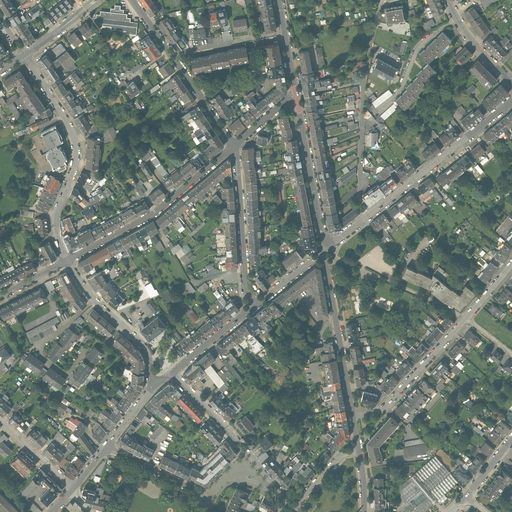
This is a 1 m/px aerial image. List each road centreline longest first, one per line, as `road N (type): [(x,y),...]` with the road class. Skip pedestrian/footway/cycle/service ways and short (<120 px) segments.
road 1 (residential): [(511,101),(325,250)]
road 2 (residential): [(24,54),(76,145),(54,221),(67,260)]
road 3 (residential): [(233,147),(150,214),(67,260)]
road 4 (residential): [(381,0),(362,83),(359,197)]
road 5 (residential): [(172,372),(294,506)]
road 6 (residential): [(352,417),(325,250)]
road 7 (residential): [(255,305),(245,291),(233,147)]
road 8 (residential): [(325,250),(296,99)]
road 9 (residential): [(352,417),(385,406),(465,318)]
road 10 (residential): [(204,511),(198,492),(106,447)]
